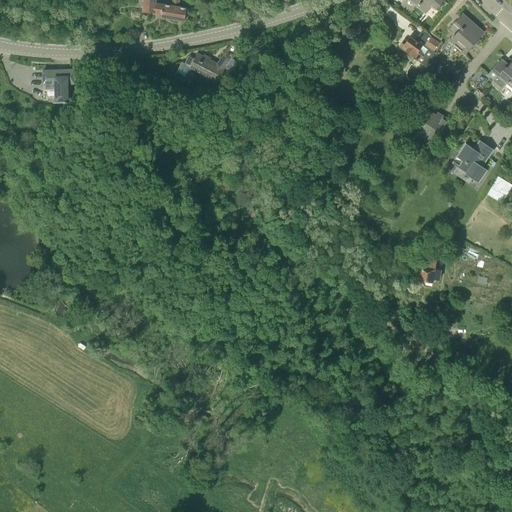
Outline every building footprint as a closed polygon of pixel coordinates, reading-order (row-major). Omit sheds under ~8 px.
[(161,16),(184,20),(187,7),(179,6),(179,0),(143,0),(144,11),(155,12),(161,13),(161,16)] [(443,0),(414,0),(419,4),(417,6),(425,12),(430,6),(435,10),(443,0)] [(464,54),(482,33),(474,26),(475,25),(462,13),(453,24),(459,28),(448,41),(453,45),(454,44),(464,54)] [(417,42),(410,36),(407,39),(405,37),(400,43),(403,45),(401,47),(418,61),(427,67),(436,53),(434,52),(441,43),(431,36),(425,45),(428,47),(422,55),(418,51),(423,45),(418,41),(417,42)] [(225,66),(232,57),(226,52),(216,63),(209,59),(210,58),(204,55),(203,56),(197,53),(194,58),(189,56),(185,64),(180,62),(173,76),(183,81),(189,67),(204,74),(203,76),(211,80),(211,79),(217,82),(226,67),(225,66)] [(511,61),(508,65),(501,59),(487,74),(493,79),(490,82),(500,91),(508,81),(511,84),(511,61)] [(55,107),(68,106),(67,82),(75,82),(74,68),(43,69),(44,103),(48,103),(48,100),(55,100),(55,107)] [(445,125),(440,121),(442,118),(425,107),(425,108),(426,109),(412,131),(427,141),(430,136),(436,140),(449,119),(445,125)] [(479,152),(465,143),(452,162),(469,174),(468,175),(479,183),(487,170),(482,166),(494,149),(484,143),(479,152)] [(487,194),(501,202),(511,185),(497,176),(487,194)] [(439,279),(441,269),(435,268),(436,262),(435,261),(436,256),(422,253),(421,258),(420,258),(416,278),(434,282),(434,278),(439,279)]
